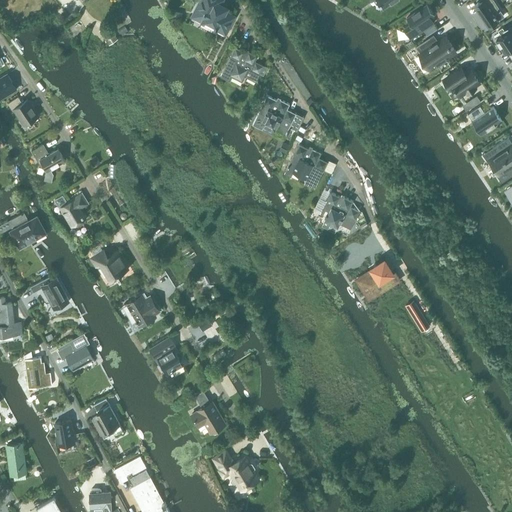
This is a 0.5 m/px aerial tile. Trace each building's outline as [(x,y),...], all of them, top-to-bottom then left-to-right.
[(200,0),(192,16),(202,21),(202,22),(204,20),(215,26),(216,28),(216,29),(216,30),(217,29),(226,33),(235,16),(226,11),(228,7),(221,4),(222,0),(200,0)] [(475,5),(474,6),(475,6),(478,11),(480,14),(475,17),(479,24),(484,20),(488,26),(498,20),(495,15),(496,14),(495,13),(500,10),(492,0),(482,0),(480,2),(478,3),(475,5)] [(428,19),(422,10),(420,9),(399,20),(406,28),(399,32),(406,41),(423,31),(419,24),(428,19)] [(108,24),(99,30),(109,45),(118,39),(108,24)] [(437,28),(435,24),(424,31),(427,35),(437,28)] [(511,28),(495,40),(504,54),(507,52),(511,57),(511,56),(511,28)] [(430,37),(414,47),(430,70),(457,52),(446,35),(434,43),(430,37)] [(255,82),(264,65),(255,60),(258,55),(248,51),(248,53),(235,46),(220,76),(230,81),(232,76),(242,81),(245,76),(255,82)] [(461,66),(442,79),(450,92),(453,89),(459,98),(466,94),(467,96),(478,88),(477,87),(482,83),(471,67),(465,71),(461,66)] [(7,73),(0,77),(0,95),(3,100),(18,91),(7,73)] [(262,129),(264,125),(285,135),(286,132),(287,133),(288,131),(287,131),(296,113),(287,108),(290,104),(281,99),(280,101),(267,95),(252,124),(262,129)] [(470,100),(473,106),(481,101),(477,95),(470,100)] [(22,103),(18,96),(8,103),(13,110),(14,109),(25,125),(39,116),(27,99),(22,103)] [(480,106),(467,114),(481,135),(503,120),(493,106),(484,112),(480,106)] [(511,143),(508,137),(483,153),(498,176),(511,166),(511,143)] [(319,179),(328,161),(319,157),(322,152),(312,148),(312,149),(299,143),(284,173),(291,176),(293,172),(307,179),(309,174),(319,179)] [(48,154),(42,144),(32,150),(41,167),(45,168),(47,171),(65,160),(58,148),(48,154)] [(343,198),(331,192),(322,209),(328,212),(327,214),(327,213),(325,216),(326,216),(325,220),(338,226),(341,219),(352,225),(360,210),(351,205),(353,201),(344,196),(343,198)] [(63,194),(54,200),(59,208),(71,227),(86,217),(80,208),(84,206),(88,203),(85,199),(81,193),(68,201),(68,202),(63,194)] [(14,225),(27,218),(24,212),(11,219),(14,225)] [(20,246),(29,241),(46,232),(37,216),(11,230),(20,246)] [(108,256),(104,250),(91,258),(96,267),(100,265),(109,280),(118,274),(120,278),(122,277),(120,273),(127,269),(116,252),(108,256)] [(384,286),(397,278),(393,273),(390,268),(394,266),(391,262),(387,264),(385,261),(384,259),(371,268),(372,270),(358,279),(358,280),(363,277),(364,279),(364,278),(366,282),(362,285),(364,288),(365,291),(367,293),(375,288),(378,292),(383,288),(383,289),(385,287),(384,286)] [(70,301),(57,276),(49,280),(47,277),(30,286),(34,292),(42,287),(54,309),(70,301)] [(145,292),(125,304),(138,326),(156,316),(156,315),(150,305),(152,304),(147,296),(145,292)] [(5,303),(5,297),(0,297),(0,336),(21,334),(20,322),(14,323),(12,302),(5,303)] [(207,300),(199,304),(204,312),(212,307),(207,300)] [(429,325),(414,300),(406,305),(422,330),(429,325)] [(207,315),(197,321),(202,329),(212,323),(207,315)] [(157,345),(150,349),(159,364),(158,365),(162,371),(165,370),(167,374),(188,361),(182,351),(177,354),(173,347),(175,346),(169,336),(167,337),(160,342),(156,344),(157,345)] [(94,358),(86,343),(74,349),(71,344),(59,350),(63,357),(65,356),(72,370),(94,358)] [(43,373),(41,356),(24,359),(28,388),(52,384),(50,372),(43,373)] [(211,402),(208,397),(199,402),(201,406),(196,410),(190,414),(198,428),(204,424),(209,433),(225,423),(212,401),(211,402)] [(117,434),(123,430),(120,424),(120,423),(106,398),(94,405),(99,414),(93,417),(101,433),(102,433),(104,436),(116,430),(117,434)] [(59,445),(75,442),(71,421),(72,421),(71,420),(71,421),(71,420),(55,422),(59,445)] [(27,472),(23,442),(7,444),(9,460),(10,460),(12,474),(27,472)] [(234,462),(226,449),(212,458),(219,468),(217,469),(223,478),(230,474),(241,490),(258,480),(244,456),(234,462)] [(140,455),(114,469),(122,482),(127,480),(131,486),(136,483),(143,479),(142,478),(136,481),(134,476),(147,469),(140,455)] [(88,460),(90,466),(98,462),(95,456),(88,460)] [(136,483),(131,486),(144,511),(170,511),(168,507),(166,508),(165,506),(167,505),(165,501),(164,501),(151,476),(150,475),(143,479),(136,483)] [(105,510),(105,511),(127,511),(117,493),(111,497),(111,491),(100,492),(100,488),(92,489),(92,492),(89,492),(90,508),(90,511),(105,510)] [(62,511),(54,497),(37,507),(39,511),(62,511)]
